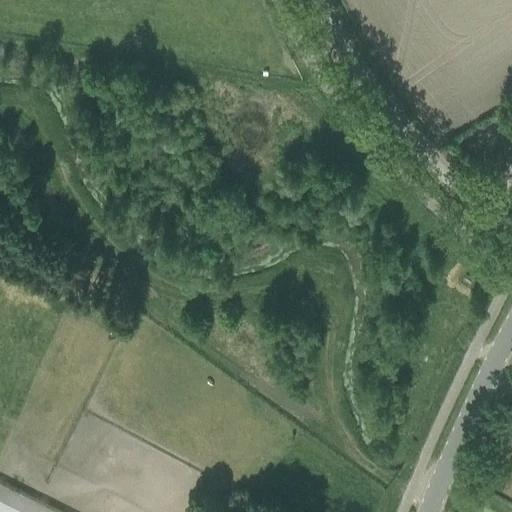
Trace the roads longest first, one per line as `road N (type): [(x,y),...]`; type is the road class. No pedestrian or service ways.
road 1 (tertiary): [(511,241),(322,36),(308,0)]
road 2 (tertiary): [(430,511),(511,333)]
